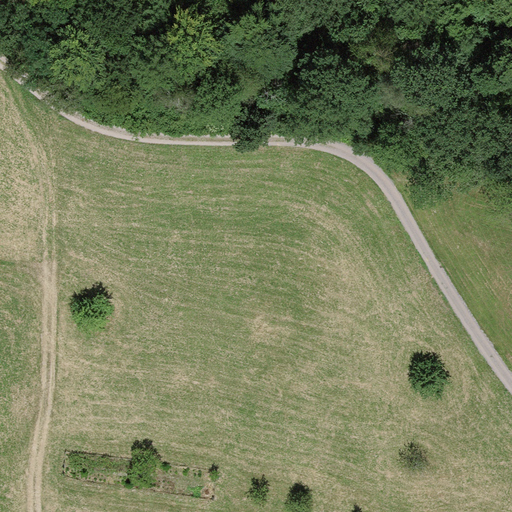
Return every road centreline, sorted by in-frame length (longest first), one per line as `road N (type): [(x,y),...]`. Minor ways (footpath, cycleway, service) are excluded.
road 1 (track): [(0,60),(68,112),(117,132),(324,144),(365,160),(511,386)]
road 2 (track): [(34,511),(50,340),(50,153),(45,117),(23,78)]
